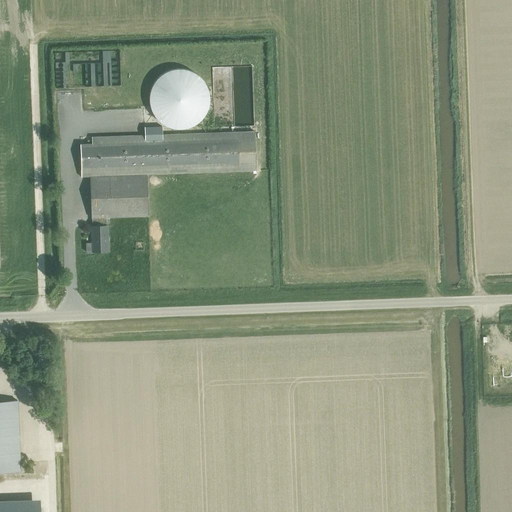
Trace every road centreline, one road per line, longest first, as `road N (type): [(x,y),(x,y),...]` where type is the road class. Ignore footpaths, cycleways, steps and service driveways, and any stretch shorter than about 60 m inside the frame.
road 1 (unclassified): [(0,318),(511,299)]
road 2 (track): [(477,300),(462,0)]
road 3 (track): [(32,45),(42,316)]
